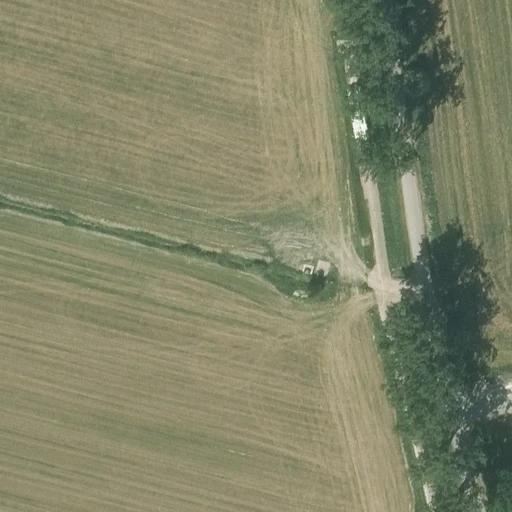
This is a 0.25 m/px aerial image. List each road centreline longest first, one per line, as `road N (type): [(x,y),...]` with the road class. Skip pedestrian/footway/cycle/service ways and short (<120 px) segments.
road 1 (unclassified): [(480,511),(418,257),(386,0)]
road 2 (track): [(433,511),(380,297),(350,38)]
